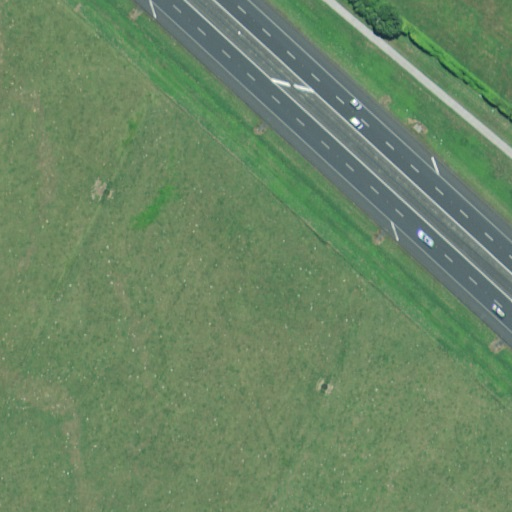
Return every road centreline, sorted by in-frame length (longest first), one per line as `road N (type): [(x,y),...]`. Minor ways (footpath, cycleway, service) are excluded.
road 1 (motorway): [(511,317),(165,0)]
road 2 (motorway): [(234,0),(511,256)]
